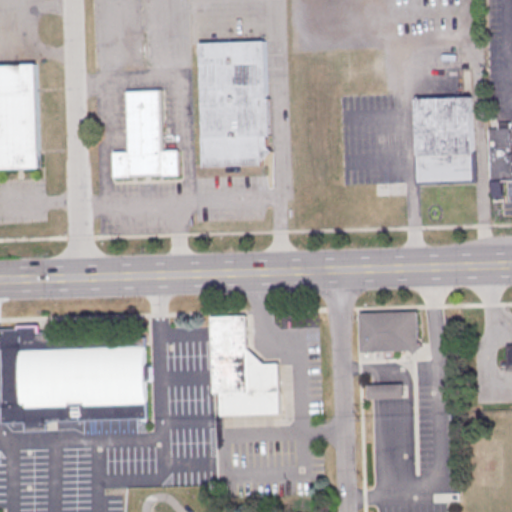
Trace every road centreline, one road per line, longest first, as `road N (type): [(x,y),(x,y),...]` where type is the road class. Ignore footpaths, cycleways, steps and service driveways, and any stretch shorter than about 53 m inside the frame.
road 1 (secondary): [(511,264),(0,278)]
road 2 (residential): [(80,276),(71,0)]
road 3 (residential): [(347,511),(339,269)]
